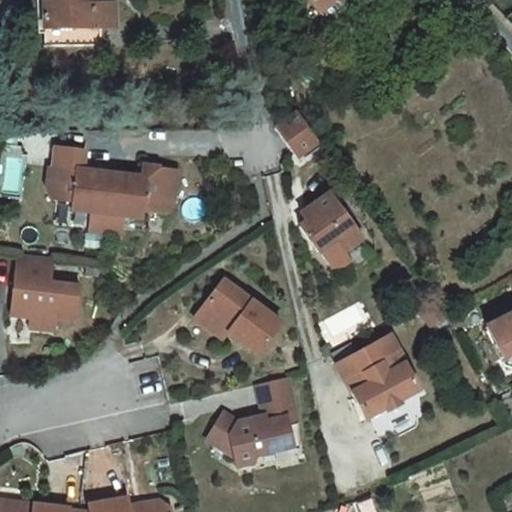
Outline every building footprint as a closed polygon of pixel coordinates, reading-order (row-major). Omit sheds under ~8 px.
[(43,0),(44,39),(102,40),(102,27),(116,27),(116,4),(95,5),(95,0),(43,0)] [(309,0),(318,10),(331,0),(309,0)] [(362,0),(331,0),(318,10),(329,25),(362,0)] [(511,1),(500,14),(511,26),(511,1)] [(297,111),(277,125),(298,156),(299,157),(321,143),(314,134),(297,111)] [(59,144),(57,165),(91,169),(87,163),(89,147),(59,144)] [(50,184),(56,198),(74,200),(73,207),(93,209),(92,219),(108,221),(114,172),(91,169),(57,165),(53,164),(50,184)] [(114,172),(108,221),(125,223),(126,213),(145,216),(145,209),(168,212),(175,203),(179,168),(143,167),(142,174),(142,178),(137,178),(137,174),(114,172)] [(365,240),(333,196),(308,213),(312,219),(307,223),(308,225),(302,230),(320,255),(321,254),(332,269),(345,267),(352,262),(346,254),(365,240)] [(308,213),(303,217),(307,223),(312,219),(308,213)] [(92,219),(91,228),(107,230),(108,221),(92,219)] [(108,221),(107,230),(124,232),(125,223),(108,221)] [(15,288),(11,313),(31,315),(30,326),(57,329),(58,316),(79,318),(82,285),(53,282),(55,259),(18,255),(15,282),(19,283),(19,288),(15,288)] [(511,282),(511,283),(511,285),(511,313),(488,326),(504,357),(511,352),(511,282)] [(226,287),(204,318),(231,338),(261,360),(284,329),(226,287)] [(204,318),(197,327),(225,347),(231,338),(204,318)] [(389,335),(337,362),(365,418),(418,390),(394,345),(389,335)] [(227,420),(210,447),(238,464),(239,474),(253,471),(259,461),(295,453),(291,434),(301,432),(291,385),(260,392),(267,423),(255,426),(256,430),(246,432),(227,420)] [(0,503),(0,509),(19,511),(32,511),(33,508),(0,503)] [(165,511),(157,506),(128,511),(126,503),(87,510),(87,511),(165,511)]
